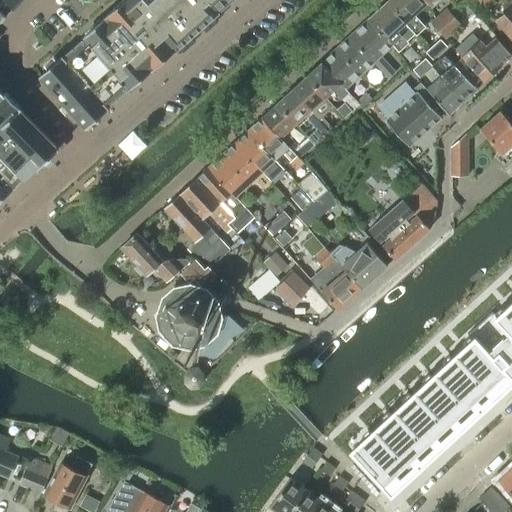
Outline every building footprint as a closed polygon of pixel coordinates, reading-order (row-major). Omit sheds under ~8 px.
[(0,0),(0,21),(6,15),(5,14),(12,8),(13,8),(21,0),(0,0)] [(62,55),(39,76),(85,128),(86,129),(109,108),(108,107),(129,88),(130,89),(153,69),(153,70),(176,50),(176,51),(220,12),(219,12),(232,0),(122,0),(105,16),(106,17),(83,37),(84,38),(63,56),(62,55)] [(388,0),(368,18),(393,45),(398,51),(408,42),(405,39),(413,31),(405,23),(406,22),(388,0)] [(428,3),(425,0),(387,0),(388,0),(406,22),(405,23),(413,31),(416,35),(425,26),(415,15),(427,3),(428,3)] [(511,3),(494,20),(511,40),(511,3)] [(446,7),(438,15),(444,22),(452,14),(446,7)] [(436,29),(445,39),(461,25),(452,14),(444,22),(436,29)] [(438,15),(430,22),(436,29),(444,22),(438,15)] [(364,21),(349,36),(374,63),(388,78),(395,71),(381,56),(390,48),(364,21)] [(454,49),(484,82),(511,55),(495,36),(485,45),(479,39),(479,40),(473,33),(454,49)] [(349,36),(335,48),(360,76),(374,63),(349,36)] [(425,52),(433,60),(447,47),(440,39),(425,52)] [(335,48),(321,61),(346,89),(360,76),(335,48)] [(446,70),(440,75),(462,102),(477,89),(445,55),(438,61),(446,70)] [(419,78),(424,73),(432,66),(424,58),(412,70),(419,78)] [(321,62),(306,76),(326,97),(335,88),(337,91),(335,92),(341,99),(349,92),(346,89),(321,62)] [(432,66),(424,73),(432,82),(426,87),(429,91),(450,113),(462,102),(440,75),(432,66)] [(306,76),(292,89),(319,119),(334,106),(326,97),(306,76)] [(405,82),(377,107),(387,118),(385,120),(407,145),(440,117),(432,107),(437,102),(425,88),(419,82),(411,89),(405,82)] [(0,173),(13,187),(22,178),(24,180),(36,168),(37,169),(58,148),(20,109),(21,108),(3,89),(1,91),(0,89),(0,173)] [(292,89),(277,103),(295,122),(304,113),(307,116),(306,117),(316,128),(307,136),(313,143),(329,130),(319,119),(292,89)] [(366,92),(357,101),(360,104),(363,108),(372,99),(366,92)] [(351,110),(344,102),(337,109),(344,117),(351,110)] [(277,103),(261,117),(279,136),(295,122),(277,103)] [(479,128),(501,153),(511,142),(511,118),(509,120),(500,110),(479,128)] [(261,117),(248,129),(275,159),(281,153),(296,170),(303,163),(298,157),(261,117)] [(353,135),(362,126),(358,121),(349,130),(353,135)] [(248,129),(235,142),(262,172),(275,159),(248,129)] [(451,147),(451,175),(467,175),(467,132),(451,147)] [(292,150),(298,157),(313,143),(307,136),(292,150)] [(235,142),(208,167),(235,197),(262,172),(235,142)] [(253,216),(235,197),(208,167),(193,180),(200,188),(198,189),(209,200),(207,202),(214,208),(221,202),(237,218),(229,226),(236,233),(253,216)] [(0,200),(13,187),(0,173),(0,200)] [(193,180),(178,194),(202,220),(202,219),(208,214),(222,228),(227,224),(229,226),(237,218),(221,202),(214,208),(207,202),(209,200),(198,189),(200,188),(193,180)] [(312,201),(326,188),(321,183),(308,195),(312,201)] [(369,229),(394,259),(431,227),(434,216),(436,203),(435,200),(421,183),(402,199),(378,221),(369,229)] [(326,188),(312,201),(313,201),(297,214),(308,226),(337,202),(326,188)] [(202,219),(202,220),(178,194),(163,208),(186,234),(187,233),(195,242),(202,235),(211,244),(219,237),(202,219)] [(305,194),(296,203),(302,209),(311,201),(305,194)] [(281,226),(273,217),(264,225),(272,234),(281,226)] [(121,247),(146,275),(154,268),(166,281),(182,267),(173,258),(162,260),(150,247),(136,232),(121,247)] [(341,265),(341,264),(335,257),(334,258),(313,234),(305,242),(316,253),(313,256),(323,267),(310,278),(337,309),(361,288),(345,269),(345,270),(341,265)] [(367,242),(341,264),(341,265),(345,270),(345,269),(361,288),(387,265),(367,242)] [(162,260),(173,258),(171,243),(150,247),(162,260)] [(277,251),(264,262),(269,269),(275,275),(288,264),(277,251)] [(215,272),(207,264),(204,267),(196,258),(180,273),(189,282),(193,278),(201,285),(215,272)] [(269,269),(249,287),(259,298),(279,280),(275,275),(269,269)] [(274,289),(291,306),(309,288),(292,270),(274,289)] [(205,320),(207,313),(205,307),(202,301),(196,298),(190,296),(183,297),(177,300),(173,305),(171,311),(171,318),(173,324),(178,328),(184,331),(191,332),(197,330),(202,326),(205,320)] [(365,437),(351,450),(383,485),(484,392),(493,401),(511,383),(511,379),(511,378),(511,301),(496,316),(492,311),(467,334),(471,339),(451,357),(455,362),(449,367),(446,363),(431,376),(435,380),(429,385),(426,381),(411,395),(414,399),(409,404),(405,400),(391,413),(394,417),(389,422),(385,418),(371,432),(374,436),(368,441),(365,437)] [(192,341),(212,357),(230,336),(243,328),(222,314),(205,335),(192,341)] [(185,381),(191,386),(199,385),(203,380),(202,371),(197,366),(189,367),(184,373),(185,381)] [(56,427),(49,440),(61,446),(68,434),(56,427)] [(0,472),(8,476),(17,454),(5,449),(10,438),(0,433),(0,472)] [(300,461),(309,468),(319,454),(310,448),(300,461)] [(57,505),(62,508),(67,506),(69,508),(86,474),(91,464),(77,456),(71,466),(62,461),(44,495),(55,501),(57,505)] [(52,466),(51,466),(30,457),(19,483),(41,492),(52,466)] [(318,469),(326,475),(332,468),(323,462),(318,469)] [(511,466),(511,465),(497,478),(511,494),(511,466)] [(267,505),(276,511),(286,511),(304,488),(288,476),(267,505)] [(331,483),(340,490),(345,482),(336,476),(331,483)] [(163,511),(167,505),(123,481),(105,511),(163,511)] [(479,498),(492,511),(502,511),(509,506),(491,486),(479,498)] [(286,511),(310,511),(320,499),(304,488),(286,511)] [(338,505),(348,511),(353,511),(362,501),(348,491),(338,505)] [(86,494),(80,504),(94,511),(99,501),(86,494)] [(310,511),(334,511),(335,511),(320,499),(310,511)] [(200,511),(202,510),(191,503),(185,511),(200,511)]
